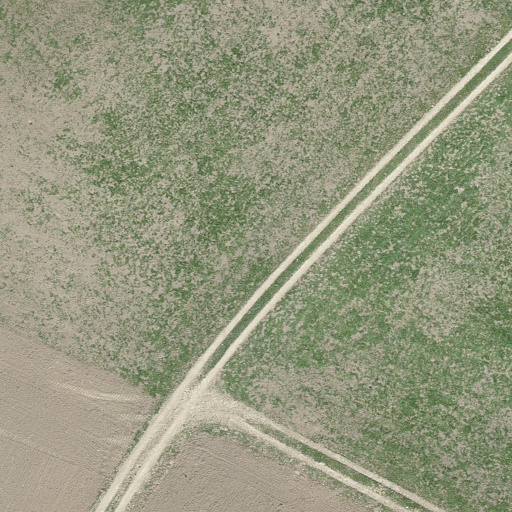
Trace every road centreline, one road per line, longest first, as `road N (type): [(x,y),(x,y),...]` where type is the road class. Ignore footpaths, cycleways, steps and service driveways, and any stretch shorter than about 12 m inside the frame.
road 1 (track): [(127,511),(191,407),(511,61)]
road 2 (track): [(191,407),(410,511)]
